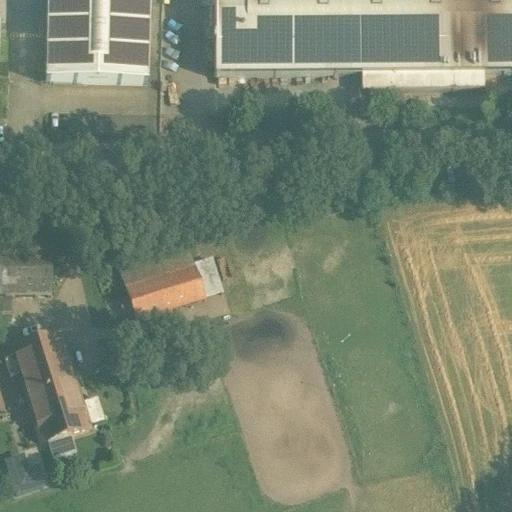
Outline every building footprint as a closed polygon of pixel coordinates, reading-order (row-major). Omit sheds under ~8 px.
[(147,0),(46,0),(45,84),(146,86),(147,0)] [(511,0),(212,0),(213,80),(511,77),(511,0)] [(51,250),(0,249),(0,297),(50,299),(51,250)] [(192,265),(123,287),(130,309),(199,287),(192,265)] [(58,338),(11,353),(11,354),(0,357),(0,393),(22,387),(40,446),(87,431),(58,338)]
